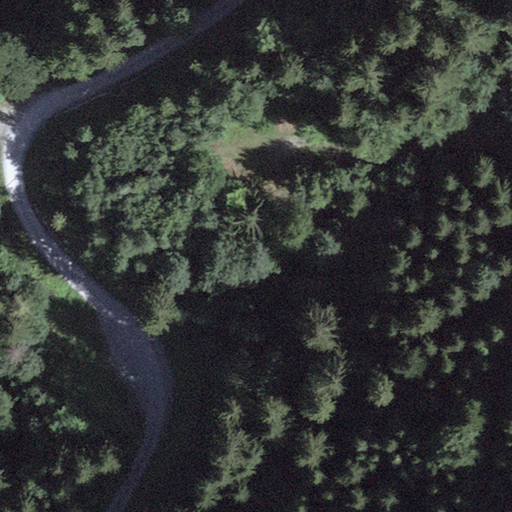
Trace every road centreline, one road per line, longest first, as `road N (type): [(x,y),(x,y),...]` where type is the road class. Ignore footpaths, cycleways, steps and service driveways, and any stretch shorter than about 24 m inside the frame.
road 1 (track): [(255,511),(384,246),(276,221),(288,151),(511,139)]
road 2 (track): [(230,0),(32,113),(17,146),(22,200),(49,250),(132,329),(156,365),(160,408),(116,511)]
road 3 (track): [(511,257),(490,511)]
